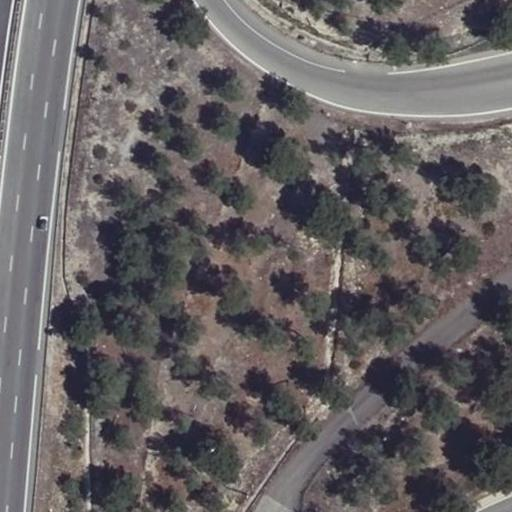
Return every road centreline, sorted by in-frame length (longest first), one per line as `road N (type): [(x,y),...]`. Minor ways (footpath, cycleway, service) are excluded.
road 1 (motorway): [(0,508),(54,0)]
road 2 (motorway): [(511,80),(401,89),(322,81),(250,43),(210,0)]
